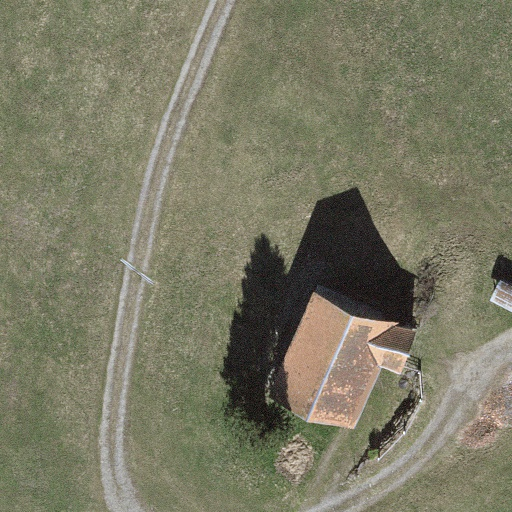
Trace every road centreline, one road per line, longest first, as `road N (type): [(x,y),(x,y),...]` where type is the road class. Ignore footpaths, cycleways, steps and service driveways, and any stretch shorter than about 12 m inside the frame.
road 1 (track): [(223,0),(170,124),(128,319),(114,453),(129,511)]
road 2 (track): [(335,511),(420,455),(482,364),(511,341)]
